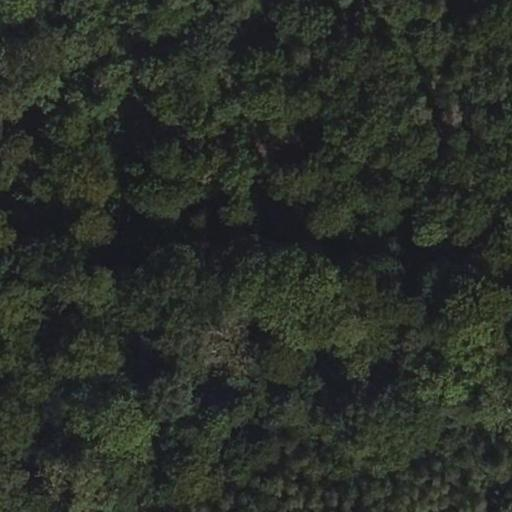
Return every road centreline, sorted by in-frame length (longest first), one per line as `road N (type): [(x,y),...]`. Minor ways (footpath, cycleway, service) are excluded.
road 1 (track): [(511,204),(185,120),(0,119)]
road 2 (track): [(147,511),(259,284),(271,148)]
